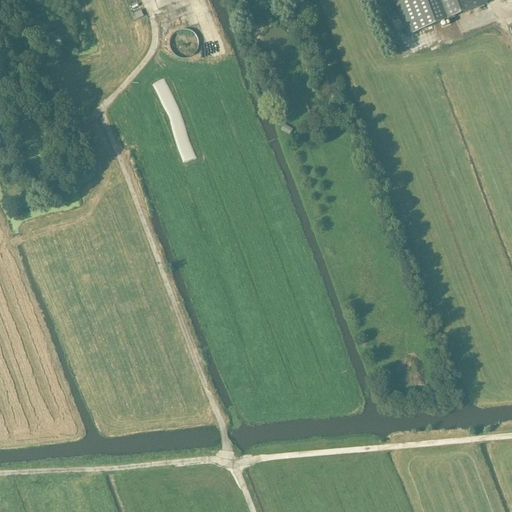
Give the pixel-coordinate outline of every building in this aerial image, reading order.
[(392,0),(407,36),(488,4),(486,0),(392,0)] [(141,11),(133,14),(136,20),(143,17),(141,11)] [(173,13),(166,13),(165,26),(180,27),(182,14),(173,13)] [(192,32),(180,32),(180,47),(197,48),(197,40),(192,40),(192,32)] [(290,135),(293,130),(284,125),(281,130),(290,135)]
